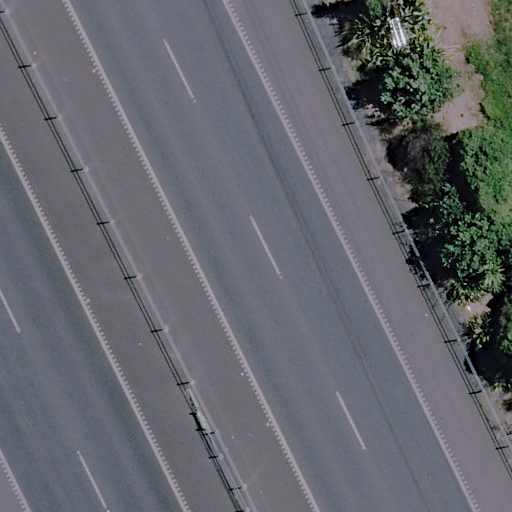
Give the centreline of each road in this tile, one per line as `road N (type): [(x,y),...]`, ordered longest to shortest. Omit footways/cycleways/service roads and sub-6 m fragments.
road 1 (motorway): [(161,0),(411,511)]
road 2 (motorway): [(100,511),(0,307)]
